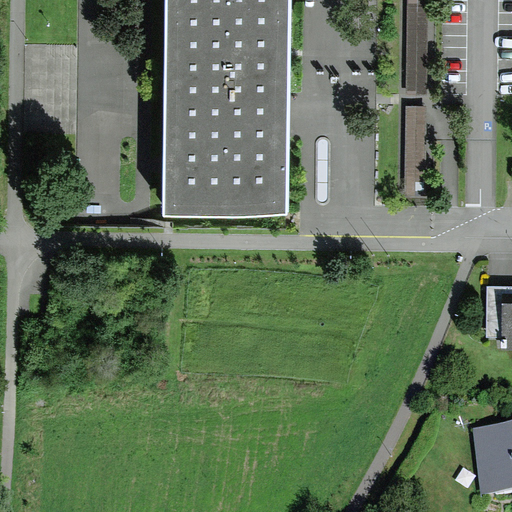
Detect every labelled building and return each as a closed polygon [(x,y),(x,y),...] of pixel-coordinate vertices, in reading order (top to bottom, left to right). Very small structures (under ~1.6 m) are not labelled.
[(166,0),(164,206),(285,208),(287,0),(166,0)] [(430,0),(408,0),(407,95),(430,95),(430,0)] [(431,107),(405,107),(403,204),(429,204),(431,107)] [(511,287),(486,288),(486,340),(501,340),(501,353),(511,352),(511,287)] [(511,423),(473,428),(481,492),(511,488),(511,423)]
